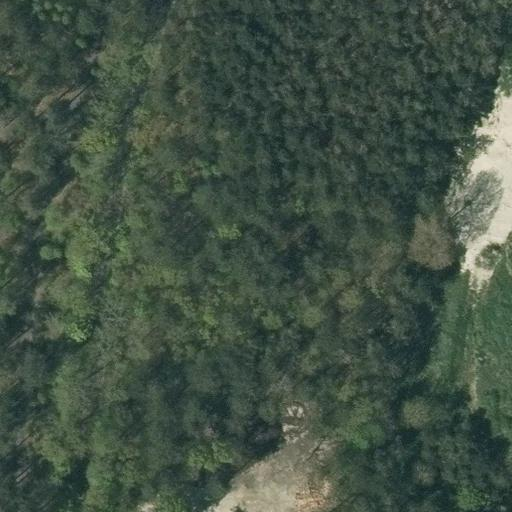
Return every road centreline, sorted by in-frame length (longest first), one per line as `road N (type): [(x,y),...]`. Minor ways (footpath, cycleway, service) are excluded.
road 1 (tertiary): [(78,511),(103,240),(126,119),(162,0)]
road 2 (track): [(511,150),(460,229),(453,263),(480,388)]
